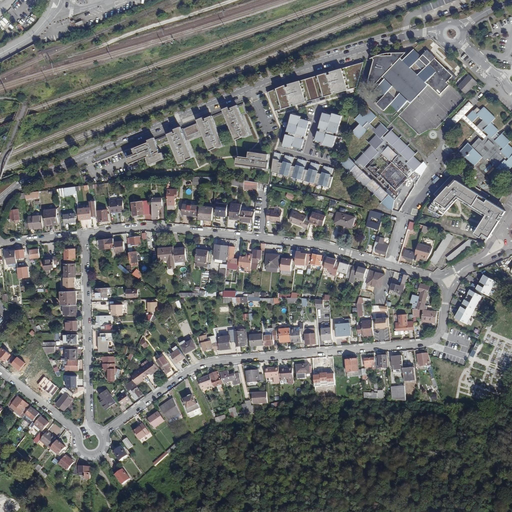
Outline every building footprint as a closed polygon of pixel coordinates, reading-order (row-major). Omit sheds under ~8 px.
[(437,0),(421,6),(424,13),(457,0),(437,0)] [(77,26),(79,32),(85,29),(83,24),(77,26)] [(377,88),(384,96),(383,97),(377,103),(385,111),(391,104),(392,103),(399,110),(408,101),(411,103),(428,85),(440,95),(449,85),(446,82),(452,77),(454,80),(456,78),(447,69),(446,70),(434,58),(435,57),(428,50),(421,57),(413,49),(406,56),(405,55),(406,54),(391,54),(391,56),(376,57),(378,58),(370,80),(375,85),(383,77),(386,79),(377,88)] [(477,83),(469,75),(458,86),(466,94),(474,86),(475,86),(477,83)] [(277,111),(256,116),(261,136),(268,134),(276,143),(275,144),(298,167),(303,163),(307,168),(317,158),(300,140),(303,137),(303,136),(305,136),(316,96),(317,96),(319,89),(314,87),(300,84),(291,115),(292,116),(288,117),(283,118),(279,119),(277,111)] [(384,96),(377,88),(376,89),(383,97),(384,96)] [(241,115),(238,107),(237,105),(231,108),(232,109),(230,110),(229,107),(223,109),(224,113),(228,122),(236,139),(243,136),(244,137),(249,135),(241,115)] [(243,105),(238,107),(241,115),(246,113),(243,105)] [(502,134),(500,136),(498,137),(495,135),(497,132),(498,131),(491,123),(495,118),(484,107),(480,110),(478,107),(468,118),(473,122),(479,116),(483,120),(477,126),(482,132),(484,130),(489,135),(483,141),(479,138),(472,146),(468,143),(460,152),(474,166),(482,158),(485,161),(488,159),(504,174),(511,166),(511,148),(508,144),(510,142),(502,134)] [(370,128),(377,135),(369,144),(372,146),(356,162),(363,168),(362,170),(348,156),(341,163),(365,187),(367,186),(388,207),(393,207),(394,200),(386,191),(391,186),(396,191),(408,177),(406,175),(412,168),(415,171),(421,164),(413,157),(416,154),(391,131),(384,138),(383,136),(388,130),(382,124),(376,130),(370,124),(375,118),(367,111),(362,116),(360,115),(355,120),(360,125),(353,133),(359,139),(370,128)] [(216,127),(228,122),(224,113),(212,118),(216,127)] [(224,145),(216,127),(212,118),(211,116),(206,118),(206,120),(205,121),(204,117),(198,120),(199,123),(201,128),(210,150),(218,147),(218,148),(224,145)] [(199,129),(201,128),(199,123),(197,124),(183,129),(184,130),(182,131),(184,136),(186,135),(186,136),(200,131),(199,129)] [(193,157),(184,136),(182,131),(180,127),(174,130),(176,133),(174,133),(174,132),(168,134),(169,136),(171,141),(180,164),(186,161),(185,161),(193,157)] [(171,141),(169,136),(156,142),(158,146),(171,141)] [(156,142),(154,138),(147,141),(148,143),(132,149),(134,154),(128,157),(129,158),(127,159),(130,165),(148,157),(148,158),(148,159),(150,165),(165,159),(162,153),(161,153),(158,146),(156,142)] [(266,162),(267,155),(248,152),(247,157),(238,156),(237,158),(236,157),(235,164),(267,169),(267,162),(266,162)] [(469,183),(453,174),(436,192),(434,194),(438,198),(429,207),(428,210),(442,216),(458,199),(485,216),(475,233),(481,237),(482,236),(488,239),(506,211),(486,199),(489,195),(469,183)] [(244,186),(244,190),(257,191),(258,183),(245,181),(244,186)] [(153,219),(159,218),(159,206),(162,205),(162,198),(155,198),(155,190),(152,190),(153,219)] [(173,205),(175,204),(175,196),(178,196),(178,190),(168,190),(168,204),(173,205)] [(39,191),(25,193),(26,198),(26,199),(35,198),(36,203),(41,202),(39,191)] [(292,200),(295,195),(287,192),(285,197),(292,200)] [(109,201),(111,213),(125,211),(123,200),(109,201)] [(97,216),(97,211),(96,207),(96,202),(90,203),(91,207),(78,209),(79,217),(85,216),(86,218),(92,217),(92,216),(97,216)] [(133,215),(144,214),(143,202),(132,203),(133,215)] [(184,204),(183,214),(199,216),(200,206),(184,204)] [(217,215),(227,216),(228,205),(218,204),(217,215)] [(230,217),(240,218),(241,211),(242,205),(231,204),(230,217)] [(200,219),(212,221),(214,207),(205,206),(205,208),(201,208),(200,219)] [(46,225),(58,224),(56,209),(45,210),(46,225)] [(11,220),(20,219),(19,210),(10,211),(11,220)] [(107,210),(97,211),(97,216),(97,217),(99,217),(99,221),(108,220),(107,210)] [(241,211),(240,218),(240,220),(240,221),(254,223),(255,212),(241,211)] [(280,223),(282,212),(268,211),(267,221),(271,221),(270,222),(280,223)] [(374,219),(375,217),(382,219),(384,214),(371,211),(369,217),(371,217),(371,218),(374,219)] [(308,228),(309,223),(311,217),(309,215),(307,215),(306,216),(293,212),(290,221),(308,228)] [(311,217),(309,223),(314,225),(314,223),(317,224),(323,226),(326,216),(313,212),(312,213),(311,217)] [(352,226),(355,218),(338,213),(335,223),(343,226),(344,224),(352,226)] [(64,215),(65,223),(76,222),(75,219),(77,218),(76,217),(75,216),(75,214),(64,215)] [(29,222),(29,228),(29,229),(35,228),(35,229),(43,227),(41,215),(28,217),(29,222)] [(430,260),(436,264),(453,236),(447,233),(430,260)] [(141,244),(140,236),(130,238),(130,239),(127,239),(129,251),(132,250),(132,246),(135,245),(135,246),(138,246),(138,245),(141,244)] [(427,246),(418,243),(414,259),(419,260),(420,258),(420,256),(428,258),(431,253),(432,248),(435,249),(437,242),(424,236),(421,244),(427,246)] [(376,239),(373,251),(386,254),(388,245),(382,243),(383,239),(380,238),(380,240),(376,239)] [(100,244),(101,249),(112,248),(111,239),(100,240),(100,244)] [(475,244),(478,242),(478,241),(471,239),(447,258),(451,263),(475,244)] [(114,242),(115,250),(115,252),(125,251),(123,241),(114,242)] [(216,244),(215,253),(227,254),(228,246),(224,245),(224,243),(221,243),(221,245),(216,244)] [(258,260),(261,260),(262,251),(265,251),(265,244),(262,243),(261,250),(258,249),(258,248),(254,247),(253,255),(251,268),(257,269),(258,260)] [(240,260),(234,259),(235,247),(230,246),(226,277),(228,277),(228,275),(229,275),(230,265),(239,266),(240,260)] [(176,266),(174,249),(174,247),(159,249),(160,260),(168,260),(169,268),(176,268),(176,266)] [(185,248),(174,249),(176,266),(185,265),(184,261),(187,261),(185,248)] [(30,250),(31,258),(39,257),(38,249),(30,250)] [(67,264),(74,264),(74,259),(76,259),(76,249),(72,249),(69,249),(65,249),(65,259),(67,259),(67,264)] [(24,250),(16,251),(17,259),(25,258),(24,250)] [(196,265),(206,266),(209,251),(198,250),(196,265)] [(403,258),(412,261),(414,253),(406,250),(403,258)] [(17,259),(16,251),(7,252),(8,264),(17,263),(17,259)] [(308,268),(309,264),(311,254),(301,253),(301,252),(297,251),(296,261),(306,262),(306,268),(308,268)] [(137,252),(129,253),(130,263),(138,262),(137,252)] [(268,254),(266,266),(278,267),(280,255),(268,254)] [(322,256),(313,254),(312,264),(320,265),(321,264),(322,264),(323,261),(321,261),(322,256)] [(246,258),(240,257),(240,260),(239,266),(245,267),(245,270),(251,270),(251,268),(253,255),(248,255),(248,258),(246,258)] [(55,264),(59,264),(58,261),(58,256),(53,257),(53,259),(44,260),(45,261),(46,270),(46,273),(49,273),(49,270),(52,269),(52,268),(55,268),(55,264)] [(333,258),(328,257),(325,267),(330,268),(329,272),(333,273),(332,275),(336,276),(338,271),(340,263),(336,262),(333,261),(333,258)] [(282,258),(281,270),(291,271),(292,258),(288,258),(288,259),(282,258)] [(340,263),(338,271),(346,274),(345,277),(350,278),(353,265),(340,262),(340,263)] [(64,264),(64,278),(75,277),(76,277),(76,264),(74,264),(67,264),(64,264)] [(353,265),(350,278),(349,282),(354,283),(356,278),(356,276),(360,277),(359,279),(363,281),(367,269),(359,266),(359,267),(353,265)] [(28,266),(16,267),(17,278),(28,278),(28,266)] [(367,269),(363,281),(361,288),(366,289),(367,285),(372,286),(372,284),(377,285),(381,287),(385,275),(371,271),(371,270),(367,269)] [(495,281),(483,274),(476,288),(487,294),(495,281)] [(394,290),(398,292),(398,294),(401,295),(400,298),(402,298),(408,276),(405,275),(402,283),(401,285),(393,283),(391,289),(394,290)] [(75,288),(75,277),(64,278),(65,292),(74,291),(74,288),(75,288)] [(420,297),(417,296),(415,296),(413,298),(412,302),(413,304),(413,308),(413,309),(419,309),(423,310),(426,310),(427,306),(424,305),(430,286),(420,283),(418,291),(422,293),(421,295),(420,297)] [(97,288),(97,298),(108,297),(108,287),(97,288)] [(482,296),(470,289),(455,316),(467,323),(482,296)] [(74,291),(65,292),(61,292),(62,305),(64,305),(75,305),(77,305),(77,291),(74,291)] [(291,292),(291,298),(287,298),(287,303),(296,304),(297,292),(291,292)] [(164,308),(165,304),(163,302),(163,300),(162,300),(157,309),(161,311),(163,308),(164,308)] [(147,302),(147,312),(154,312),(154,307),(157,307),(157,302),(147,302)] [(112,309),(112,315),(123,315),(122,304),(111,305),(111,309),(112,309)] [(75,305),(64,305),(64,316),(77,316),(77,309),(75,309),(75,305)] [(426,310),(423,310),(422,321),(436,322),(437,311),(426,310)] [(396,331),(404,330),(415,329),(414,322),(414,321),(410,322),(409,314),(401,315),(402,322),(396,323),(396,331)] [(112,319),(112,315),(96,316),(96,317),(98,317),(98,321),(97,320),(96,325),(102,325),(102,329),(112,329),(112,325),(109,325),(108,319),(112,319)] [(389,326),(389,317),(376,319),(377,328),(389,326)] [(373,320),(362,321),(362,325),(357,325),(358,333),(363,332),(363,336),(374,335),(373,320)] [(78,321),(67,322),(67,330),(78,329),(78,321)] [(263,334),(264,345),(273,344),(273,340),(273,337),(277,337),(277,330),(272,330),(273,335),(266,335),(265,322),(262,323),(263,334)] [(305,333),(304,327),(304,323),(300,323),(301,328),(301,331),(295,331),(291,332),(292,342),(302,341),(301,334),(305,333)] [(336,327),(337,336),(348,335),(351,334),(350,323),(336,324),(336,327)] [(304,327),(305,333),(306,334),(307,345),(316,344),(316,333),(319,333),(318,327),(317,327),(317,326),(304,327)] [(213,328),(215,337),(218,349),(231,348),(230,335),(220,336),(218,327),(213,328)] [(328,339),(333,339),(332,327),(322,328),(323,340),(324,340),(328,339)] [(292,343),(292,342),(291,332),(290,328),(280,329),(281,342),(285,341),(285,344),(292,343)] [(235,329),(235,331),(236,338),(236,345),(245,345),(244,331),(242,331),(241,329),(235,329)] [(101,336),(100,336),(100,351),(109,351),(108,341),(114,340),(114,333),(101,334),(101,336)] [(218,349),(215,337),(213,337),(214,342),(212,342),(212,340),(208,341),(206,333),(203,334),(203,335),(200,336),(204,351),(214,348),(214,350),(218,349)] [(264,345),(263,334),(250,335),(251,346),(264,345)] [(64,344),(78,343),(78,335),(62,335),(62,336),(64,336),(64,344)] [(148,345),(144,339),(140,342),(144,348),(148,345)] [(186,353),(196,348),(192,340),(187,343),(185,340),(180,343),(186,353)] [(0,356),(6,361),(11,355),(0,345),(0,356)] [(177,362),(185,357),(177,346),(173,348),(175,352),(171,355),(177,362)] [(45,347),(43,347),(50,361),(53,361),(46,347),(45,347)] [(46,347),(53,361),(54,361),(59,361),(59,347),(56,347),(46,347)] [(66,349),(66,358),(76,358),(76,349),(66,349)] [(426,365),(426,363),(431,363),(428,353),(424,354),(424,352),(421,353),(422,354),(417,355),(418,364),(420,364),(421,366),(426,365)] [(107,370),(108,370),(109,380),(115,380),(115,376),(118,377),(121,370),(115,367),(115,356),(103,356),(104,370),(107,370)] [(157,361),(167,375),(171,372),(169,369),(171,367),(163,356),(157,361)] [(375,357),(375,358),(376,368),(388,367),(387,356),(375,357)] [(403,373),(402,363),(402,356),(392,357),(394,374),(403,373)] [(376,368),(375,358),(365,359),(365,367),(373,367),(373,369),(376,369),(376,368)] [(69,365),(71,365),(71,370),(79,370),(79,360),(69,360),(69,365)] [(357,360),(346,361),(347,373),(359,372),(358,369),(357,360)] [(54,361),(53,361),(50,361),(55,372),(59,370),(54,361)] [(133,380),(137,385),(141,382),(140,380),(143,378),(150,373),(154,370),(155,372),(159,369),(157,366),(153,361),(131,377),(133,380)] [(333,362),(319,363),(320,375),(331,374),(331,371),(334,370),(333,362)] [(408,362),(402,363),(403,373),(404,381),(415,380),(414,368),(409,368),(408,366),(408,362)] [(312,377),(311,366),(309,366),(309,364),(296,365),(297,374),(302,373),(302,375),(306,375),(306,377),(312,377)] [(265,369),(266,373),(266,378),(279,377),(279,371),(278,367),(265,369)] [(293,378),(293,369),(288,369),(286,369),(285,368),(281,369),(281,370),(282,378),(282,379),(293,378)] [(433,385),(438,386),(433,368),(429,370),(433,385)] [(223,377),(225,383),(232,381),(234,385),(241,383),(239,373),(235,374),(235,373),(230,375),(229,373),(228,371),(222,373),(223,377)] [(256,371),(247,371),(248,382),(259,381),(259,373),(256,373),(256,371)] [(214,385),(214,387),(225,383),(223,377),(220,378),(218,372),(210,375),(214,385)] [(214,385),(210,375),(198,380),(202,389),(214,385)] [(76,387),(76,377),(65,377),(66,387),(76,387)] [(129,391),(132,389),(135,392),(136,391),(140,396),(143,394),(137,387),(136,385),(137,385),(133,380),(125,386),(129,391)] [(406,401),(405,386),(391,387),(392,399),(406,401)] [(57,404),(65,411),(74,399),(72,397),(74,394),(66,388),(63,388),(60,391),(62,393),(64,394),(57,404)] [(99,401),(106,410),(116,403),(113,397),(114,394),(112,392),(110,394),(107,390),(100,395),(102,399),(99,401)] [(123,405),(131,399),(125,392),(118,397),(118,399),(123,405)] [(253,393),(253,404),(267,403),(266,393),(253,393)] [(23,418),(31,407),(29,405),(18,396),(10,407),(23,418)] [(193,396),(184,399),(187,406),(185,407),(188,414),(200,408),(198,404),(197,404),(193,396)] [(160,408),(169,421),(171,423),(181,416),(179,412),(173,399),(169,402),(170,403),(167,404),(166,403),(160,408)] [(31,430),(33,427),(42,417),(42,416),(31,407),(23,418),(22,418),(31,425),(29,428),(31,430)] [(158,412),(149,419),(155,428),(165,421),(158,412)] [(227,420),(225,415),(215,418),(216,423),(227,420)] [(42,417),(33,427),(38,431),(39,429),(42,431),(49,423),(42,417)] [(134,432),(140,440),(150,432),(143,423),(140,426),(141,427),(139,429),(138,428),(134,432)] [(51,448),(57,441),(55,439),(56,438),(47,431),(42,437),(40,440),(51,449),(51,448)] [(193,435),(192,433),(179,441),(180,443),(193,435)] [(35,446),(40,440),(42,437),(39,435),(33,444),(35,446)] [(127,438),(123,441),(129,449),(133,446),(127,438)] [(58,441),(57,441),(51,448),(60,455),(67,447),(58,441)] [(179,441),(177,443),(167,452),(168,454),(180,443),(179,441)] [(114,452),(120,461),(128,455),(121,446),(114,452)] [(17,447),(15,450),(25,459),(28,456),(17,447)] [(153,463),(155,466),(168,454),(165,451),(153,463)] [(75,462),(71,459),(66,455),(65,454),(58,462),(68,471),(75,462)] [(76,466),(73,475),(86,476),(86,479),(90,479),(91,467),(76,466)] [(123,469),(116,474),(123,484),(130,479),(123,469)]
